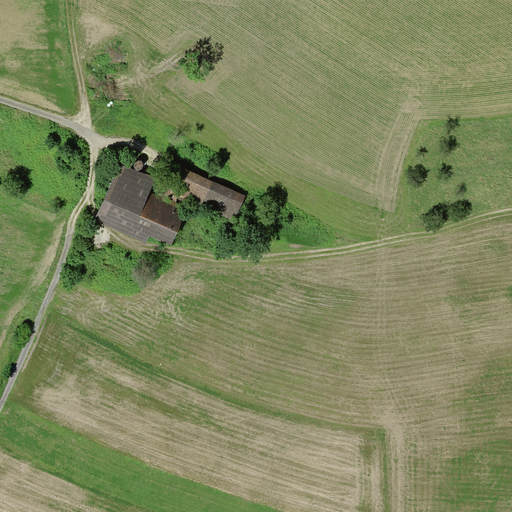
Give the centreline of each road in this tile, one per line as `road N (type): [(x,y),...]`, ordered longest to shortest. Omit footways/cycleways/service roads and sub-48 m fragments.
road 1 (track): [(0,411),(89,196),(99,141)]
road 2 (track): [(84,128),(69,0)]
